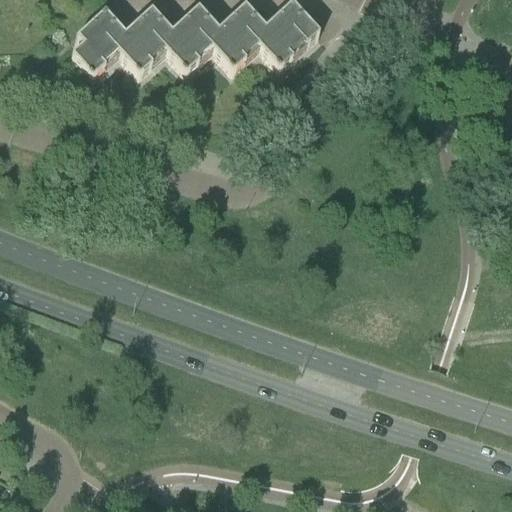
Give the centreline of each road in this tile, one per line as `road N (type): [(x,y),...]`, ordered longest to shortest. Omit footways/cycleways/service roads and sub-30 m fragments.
road 1 (primary): [(511,424),(0,244)]
road 2 (primary): [(0,292),(183,362),(511,469)]
road 3 (residential): [(404,21),(264,194),(248,201),(0,129)]
road 4 (residential): [(511,139),(494,86),(449,44),(404,21)]
road 5 (residential): [(262,0),(256,10),(144,7),(138,0)]
road 6 (residential): [(0,424),(57,457),(67,489),(53,511)]
